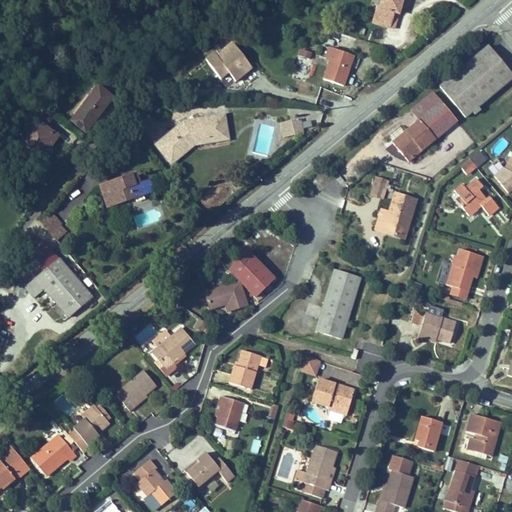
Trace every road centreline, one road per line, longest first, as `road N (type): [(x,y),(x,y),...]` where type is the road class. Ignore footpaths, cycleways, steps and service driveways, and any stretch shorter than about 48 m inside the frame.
road 1 (residential): [(272,184),(305,227),(294,269),(222,337),(198,388),(62,495)]
road 2 (tertiary): [(0,411),(272,184)]
road 3 (tertiary): [(272,184),(494,2)]
road 4 (residential): [(470,378),(390,359),(345,511)]
road 5 (residential): [(0,266),(118,119)]
road 6 (residential): [(511,251),(470,378)]
